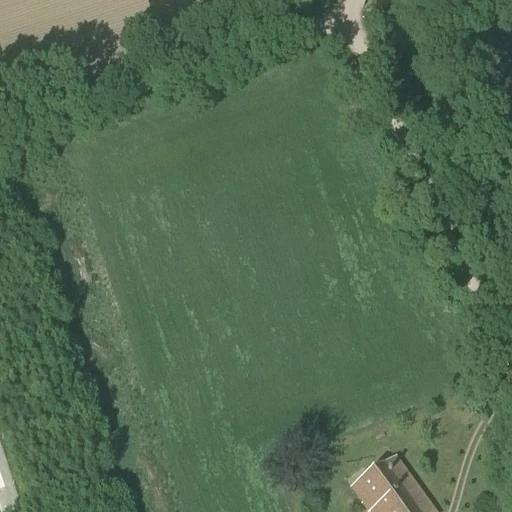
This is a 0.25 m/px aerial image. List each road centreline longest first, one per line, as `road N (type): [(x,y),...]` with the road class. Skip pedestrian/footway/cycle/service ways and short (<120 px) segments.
road 1 (track): [(511,375),(342,13)]
road 2 (unclassified): [(0,131),(304,33),(342,13)]
